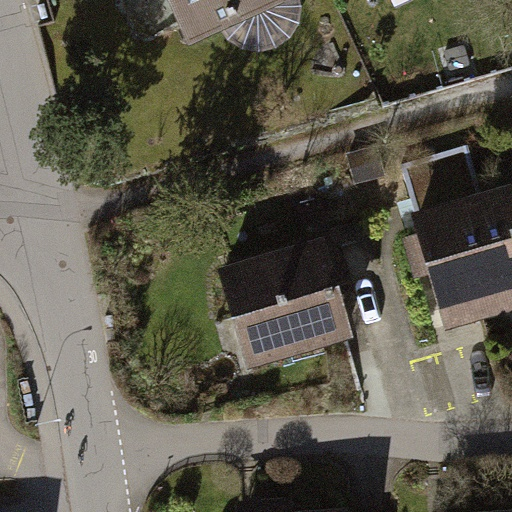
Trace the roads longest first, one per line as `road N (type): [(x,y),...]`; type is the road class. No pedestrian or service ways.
road 1 (track): [(511,86),(115,193),(40,204)]
road 2 (residential): [(511,443),(315,435),(90,457)]
road 3 (residential): [(40,204),(90,457)]
road 4 (residential): [(0,29),(40,204)]
